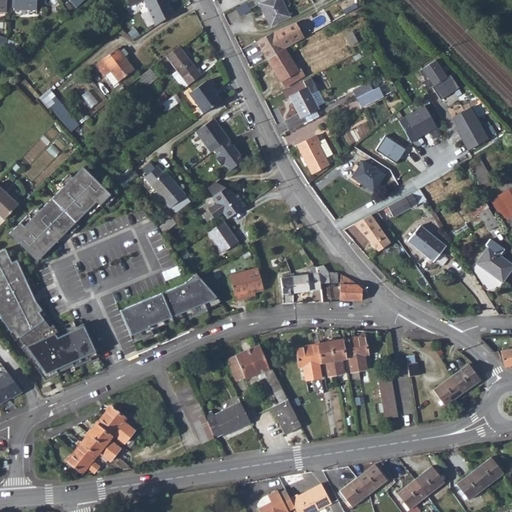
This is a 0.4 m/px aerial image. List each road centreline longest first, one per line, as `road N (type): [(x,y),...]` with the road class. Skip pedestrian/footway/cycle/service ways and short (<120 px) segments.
road 1 (tertiary): [(75,493),(458,433),(493,416)]
road 2 (residential): [(201,0),(298,188),(370,283),(403,309)]
road 3 (residential): [(376,317),(256,323),(42,413)]
road 4 (unknown): [(325,225),(425,173),(434,142)]
